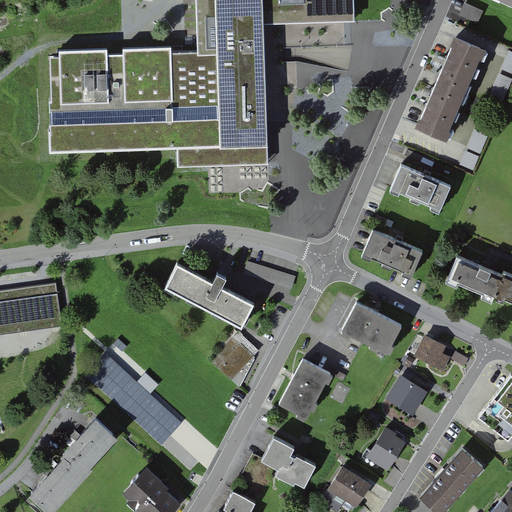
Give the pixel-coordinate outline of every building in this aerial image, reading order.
[(185,0),(187,46),(113,49),(115,55),(99,55),(100,49),(50,51),(52,103),(43,105),(43,150),(171,147),(172,167),(267,166),(266,143),(257,143),(254,23),(347,21),(346,0),(185,0)] [(466,2),(459,15),(477,24),(483,10),(466,2)] [(481,46),(455,36),(419,132),(445,142),(481,46)] [(322,62),(348,67),(353,46),(337,43),(335,52),(325,50),(322,62)] [(511,51),(508,50),(502,68),(511,71),(511,51)] [(511,78),(499,73),(490,94),(503,99),(511,79),(511,78)] [(467,147),(481,152),(487,135),(473,130),(467,147)] [(460,163),(474,169),(480,154),(466,148),(460,163)] [(451,185),(400,165),(390,190),(441,210),(451,185)] [(423,250),(374,229),(362,257),(411,278),(423,250)] [(511,277),(458,255),(449,279),(511,304),(511,277)] [(298,276),(250,261),(246,273),(294,288),(298,276)] [(174,264),(163,285),(240,324),(251,303),(214,284),(174,264)] [(0,290),(0,333),(60,325),(55,283),(0,290)] [(262,302),(258,299),(253,308),(258,310),(262,302)] [(375,312),(355,301),(341,328),(353,334),(365,340),(387,351),(401,325),(375,312)] [(429,336),(424,333),(413,354),(443,369),(449,356),(441,352),(445,344),(429,336)] [(241,381),(257,349),(241,341),(225,373),(241,381)] [(467,358),(456,351),(452,358),(464,364),(465,361),(467,358)] [(414,359),(408,356),(405,362),(410,365),(414,359)] [(331,373),(305,359),(294,378),(280,402),(306,417),(331,373)] [(414,372),(404,366),(399,375),(409,381),(412,377),(414,372)] [(511,434),(511,374),(506,379),(499,388),(478,415),(508,439),(511,434)] [(409,381),(399,375),(385,397),(411,413),(414,409),(425,391),(409,381)] [(66,453),(69,455),(34,492),(54,510),(98,463),(96,461),(119,436),(99,418),(66,453)] [(404,440),(385,428),(367,455),(387,468),(392,460),(404,440)] [(294,446),(275,436),(260,460),(278,470),(275,476),(287,483),(290,478),(303,487),(315,465),(290,453),(294,446)] [(446,511),(485,466),(463,448),(422,498),(438,511),(446,511)] [(369,484),(346,465),(325,490),(347,509),(369,484)] [(172,511),(182,502),(146,467),(124,490),(146,511),(172,511)] [(511,511),(511,490),(511,489),(490,511),(511,511)] [(249,511),(255,502),(235,491),(222,511),(249,511)]
